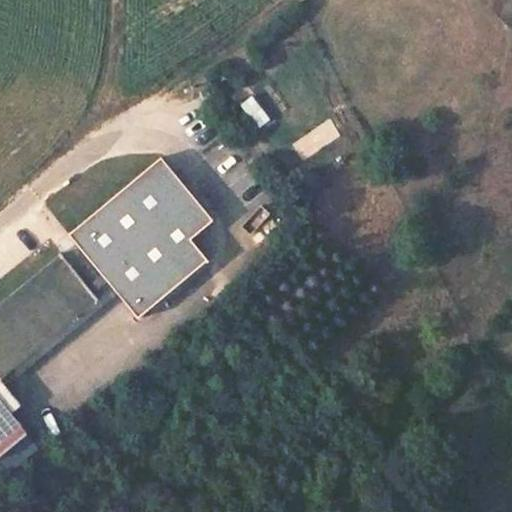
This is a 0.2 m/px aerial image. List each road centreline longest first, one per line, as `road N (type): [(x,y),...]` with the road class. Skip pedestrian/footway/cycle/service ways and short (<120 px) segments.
road 1 (track): [(137,134),(171,91),(285,0)]
road 2 (residential): [(0,218),(88,148),(137,134)]
